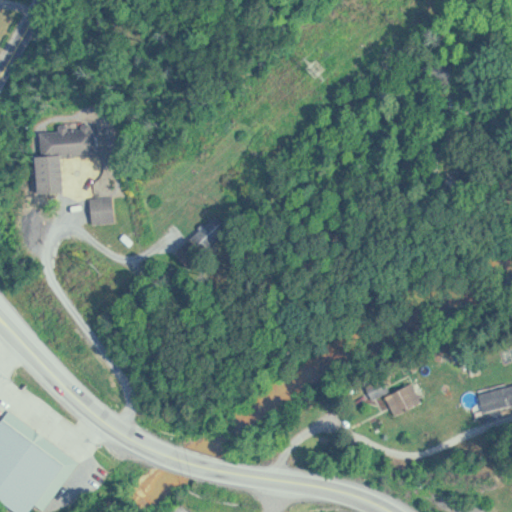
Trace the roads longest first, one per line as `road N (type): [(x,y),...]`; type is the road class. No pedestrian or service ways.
road 1 (primary): [(165,459),(79,405),(0,322)]
road 2 (primary): [(380,511),(324,492),(210,474)]
